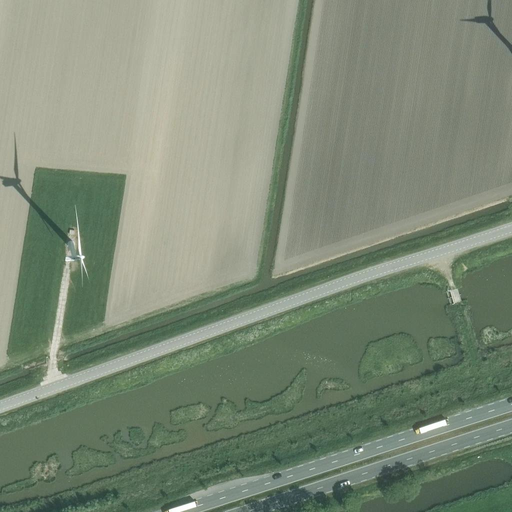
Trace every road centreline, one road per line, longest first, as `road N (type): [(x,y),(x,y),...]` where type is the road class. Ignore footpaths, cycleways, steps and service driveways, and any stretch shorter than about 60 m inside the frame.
road 1 (unclassified): [(0,407),(511,227)]
road 2 (primary): [(511,404),(175,511)]
road 3 (primary): [(245,511),(511,426)]
